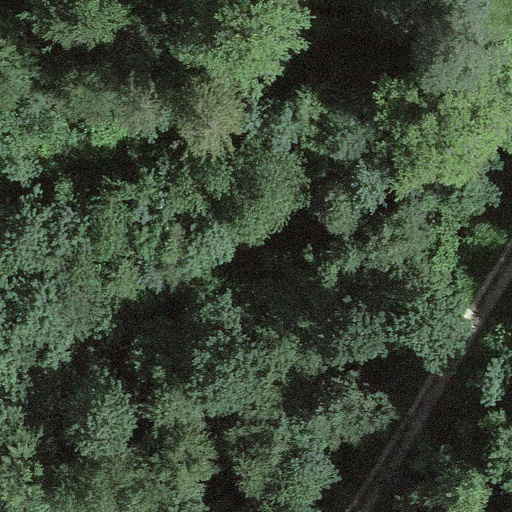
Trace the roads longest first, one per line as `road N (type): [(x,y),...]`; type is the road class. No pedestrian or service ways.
road 1 (track): [(511,8),(355,32),(85,148),(0,202)]
road 2 (track): [(357,511),(511,261)]
